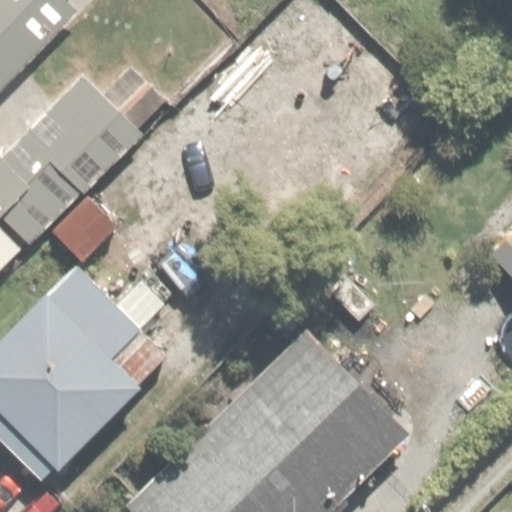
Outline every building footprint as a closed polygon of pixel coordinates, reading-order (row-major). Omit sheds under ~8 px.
[(0,0),(0,77),(77,0),(0,0)] [(78,62),(0,139),(0,212),(28,241),(62,208),(170,95),(135,59),(105,89),(78,62)] [(511,141),(511,228),(492,248),(511,268),(511,139),(511,140),(511,141)] [(0,325),(0,439),(33,476),(168,351),(78,254),(0,325)] [(305,318),(122,486),(146,511),(309,511),(404,425),(305,318)] [(510,511),(495,499),(483,511),(510,511)]
